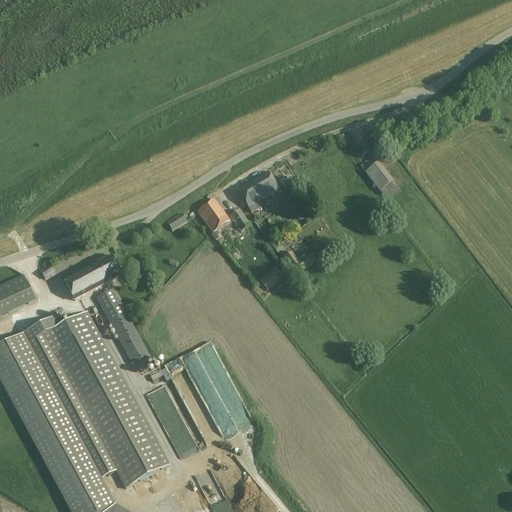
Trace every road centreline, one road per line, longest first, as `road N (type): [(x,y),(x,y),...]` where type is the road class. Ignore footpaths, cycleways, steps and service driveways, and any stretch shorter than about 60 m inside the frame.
road 1 (unclassified): [(0,263),(149,211),(315,123),(421,95),(511,31)]
road 2 (track): [(413,0),(156,110),(82,161),(12,232)]
